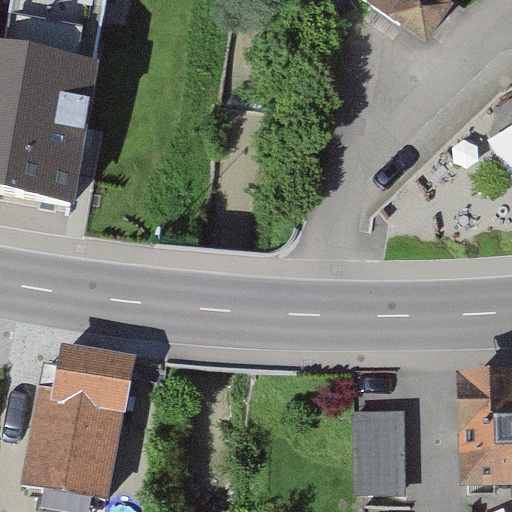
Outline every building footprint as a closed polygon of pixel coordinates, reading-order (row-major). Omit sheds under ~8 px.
[(84,0),(18,0),(12,50),(0,48),(0,170),(61,179),(84,0)] [(355,0),(353,3),(428,57),(456,17),(432,0),(355,0)] [(118,511),(147,359),(57,343),(45,397),(31,396),(13,500),(83,511),(118,511)] [(511,384),(458,387),(463,500),(511,498),(511,384)] [(407,417),(354,418),(356,506),(408,503),(407,417)]
